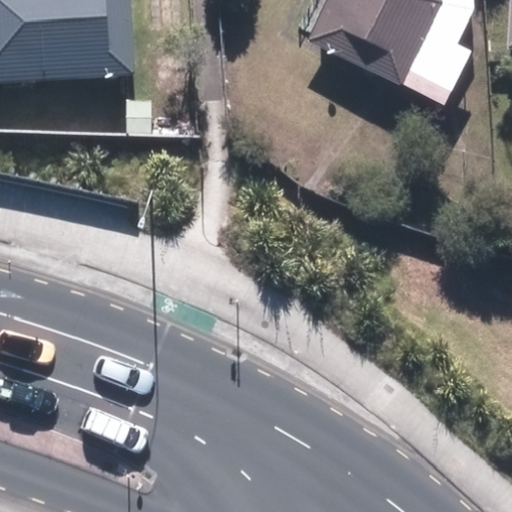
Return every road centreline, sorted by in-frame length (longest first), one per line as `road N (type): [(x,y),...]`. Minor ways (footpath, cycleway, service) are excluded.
road 1 (secondary): [(147,374),(346,461),(409,511)]
road 2 (motorway): [(147,374),(219,429),(278,511)]
road 3 (secondary): [(153,511),(0,459)]
road 4 (secondary): [(0,329),(147,374)]
